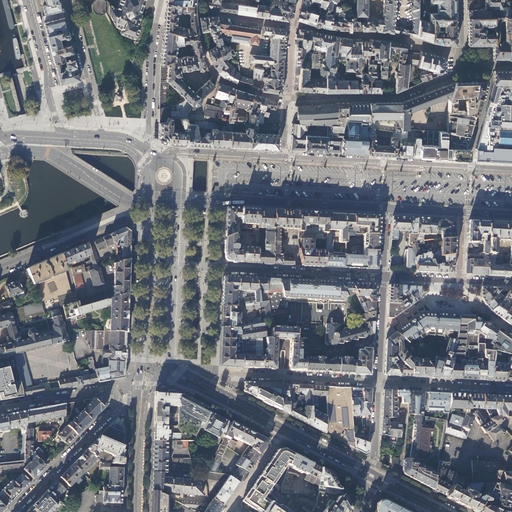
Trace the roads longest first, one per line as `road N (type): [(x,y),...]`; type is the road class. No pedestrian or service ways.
road 1 (residential): [(464,62),(400,96),(288,96),(283,157)]
road 2 (residential): [(511,169),(283,157)]
road 3 (primary): [(374,472),(209,384)]
road 4 (residential): [(208,204),(387,207)]
road 5 (residential): [(223,268),(383,276)]
road 6 (primary): [(0,139),(121,145),(150,171)]
road 7 (primary): [(0,271),(123,219),(147,227)]
road 8 (tertiary): [(117,404),(14,511)]
road 9 (residential): [(105,138),(69,0)]
road 10 (primary): [(61,136),(27,0)]
road 11 (primary): [(163,372),(282,432)]
road 12 (residential): [(379,382),(511,389)]
road 13 (residential): [(0,408),(101,389),(113,390),(117,404)]
road 14 (residential): [(327,379),(228,373),(209,384)]
